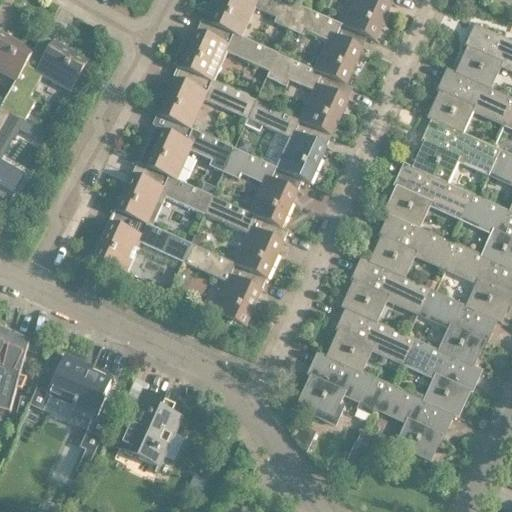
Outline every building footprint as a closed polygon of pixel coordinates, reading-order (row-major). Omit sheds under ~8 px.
[(298,8),(280,0),(218,0),(219,1),(208,25),(239,39),(252,9),(275,19),(272,25),(287,31),(298,8)] [(391,0),(354,0),(342,28),(365,38),(372,42),(383,18),(384,18),(386,13),(383,11),(386,4),(389,6),(391,0)] [(326,43),(313,72),(343,86),(354,62),(355,62),(357,57),(354,56),(357,49),(360,50),(365,38),(342,28),(298,8),(287,31),(302,38),(304,33),(326,43)] [(179,69),(210,83),(224,54),(268,74),(276,55),(239,39),(208,25),(200,21),(195,33),(199,34),(195,41),(192,40),(189,45),(190,45),(179,69)] [(456,76),(487,90),(499,65),(511,71),(511,43),(473,26),(467,40),(471,42),(456,76)] [(0,74),(15,83),(32,52),(0,33),(0,74)] [(41,37),(32,52),(15,83),(0,108),(0,109),(17,119),(23,123),(34,104),(28,100),(41,77),(69,94),(86,64),(63,50),(41,37)] [(276,55),(268,74),(265,80),(284,89),(287,82),(312,94),(298,123),(329,137),(340,113),(341,114),(343,109),(339,107),(342,100),(346,101),(351,90),(343,86),(313,72),(276,55)] [(189,131),(202,102),(246,121),(254,103),(210,83),(179,69),(174,81),(177,82),(174,89),(171,87),(168,93),(169,93),(158,117),(189,131)] [(426,119),(459,135),(471,110),(489,118),(488,119),(502,125),(511,104),(511,101),(487,90),(456,76),(445,71),(439,84),(443,86),(428,120),(426,119)] [(290,141),(277,170),(277,171),(301,182),(308,185),(319,161),(322,156),(318,154),(321,147),(324,149),(329,137),(298,123),(254,103),(246,121),(290,141)] [(511,104),(502,125),(511,129),(511,104)] [(0,204),(5,207),(22,177),(0,164),(0,148),(17,119),(0,109),(0,204)] [(157,131),(154,138),(150,136),(138,165),(175,181),(188,153),(210,163),(207,168),(222,175),(233,151),(233,150),(189,131),(157,117),(152,128),(157,131)] [(428,136),(413,170),(445,185),(456,160),(474,168),(473,169),(487,176),(498,152),(492,149),(459,135),(426,119),(425,120),(429,122),(424,134),(428,136)] [(251,145),(240,140),(235,151),(246,156),(251,145)] [(261,186),(248,215),(279,229),(290,205),(290,206),(293,200),(289,199),(292,192),(295,193),(301,182),(277,171),(233,151),(222,175),(237,181),(239,176),(261,186)] [(502,181),(511,185),(511,206),(509,214),(511,215),(511,158),(498,152),(487,176),(501,182),(502,181)] [(115,212),(145,226),(159,197),(203,217),(211,199),(136,164),(131,176),(134,178),(131,185),(127,183),(125,188),(126,188),(115,212)] [(445,214),(459,220),(470,196),(445,185),(413,170),(402,165),(396,179),(400,181),(385,214),(383,213),(383,214),(417,230),(428,205),(446,213),(445,214)] [(199,192),(212,198),(215,190),(203,185),(199,192)] [(511,215),(509,214),(477,200),(470,196),(459,220),(474,227),(474,226),(492,234),(481,258),(511,272),(511,215)] [(279,229),(248,215),(211,199),(203,217),(247,237),(234,266),(264,280),(275,256),(276,257),(278,251),(274,250),(278,243),(281,244),(286,233),(279,229)] [(189,246),(145,226),(115,212),(109,224),(113,226),(109,232),(106,231),(103,236),(104,236),(93,260),(124,275),(137,245),(181,264),(189,246)] [(370,265),(402,279),(413,255),(431,263),(430,264),(444,271),(455,247),(449,244),(417,230),(383,214),(382,215),(387,216),(381,229),(385,231),(370,265)] [(194,237),(190,245),(196,248),(200,239),(194,237)] [(234,266),(189,246),(181,264),(225,284),(212,314),(243,329),(256,305),(258,300),(255,298),(259,292),(264,281),(264,280),(234,266)] [(459,276),(477,284),(466,309),(500,325),(500,324),(498,323),(511,291),(511,272),(481,258),(455,247),(444,271),(459,277),(459,276)] [(402,309),(417,315),(427,291),(402,279),(370,265),(359,260),(353,274),(357,276),(342,309),(340,308),(340,309),(374,324),(385,299),(403,308),(402,309)] [(427,282),(424,289),(433,293),(436,286),(427,282)] [(500,325),(466,309),(434,294),(427,291),(417,315),(431,321),(431,320),(449,329),(438,353),(470,368),(485,334),(490,336),(495,323),(500,325)] [(327,360),(359,374),(370,350),(388,358),(387,359),(402,365),(412,341),(406,339),(374,324),(340,309),(339,309),(344,311),(338,324),(342,326),(327,360)] [(0,406),(8,411),(7,413),(9,414),(15,391),(20,392),(26,380),(18,378),(28,341),(26,340),(26,343),(12,339),(13,334),(12,334),(11,338),(4,336),(5,327),(3,326),(3,331),(0,329),(0,406)] [(402,365),(416,372),(416,371),(434,379),(423,404),(457,419),(455,418),(470,384),(475,386),(481,373),(470,368),(438,353),(412,341),(402,365)] [(374,409),(385,386),(359,374),(327,360),(316,355),(310,368),(314,370),(299,405),(313,412),(311,417),(334,428),(342,410),(336,407),(342,394),(360,402),(356,412),(369,418),(374,409)] [(35,390),(27,407),(42,413),(49,397),(73,408),(70,415),(90,424),(85,434),(100,441),(115,408),(104,403),(101,402),(110,384),(81,371),(83,366),(63,357),(46,395),(35,390)] [(457,419),(423,404),(391,389),(385,386),(374,409),(388,416),(388,415),(406,423),(395,449),(404,453),(427,463),(442,429),(447,431),(453,418),(457,420),(457,419)] [(19,398),(15,415),(21,416),(28,400),(19,398)] [(140,401),(117,450),(157,468),(161,458),(172,463),(183,440),(171,435),(179,419),(140,401)] [(315,435),(299,428),(296,433),(309,448),(315,435)] [(370,450),(374,439),(361,433),(356,444),(370,450)]
